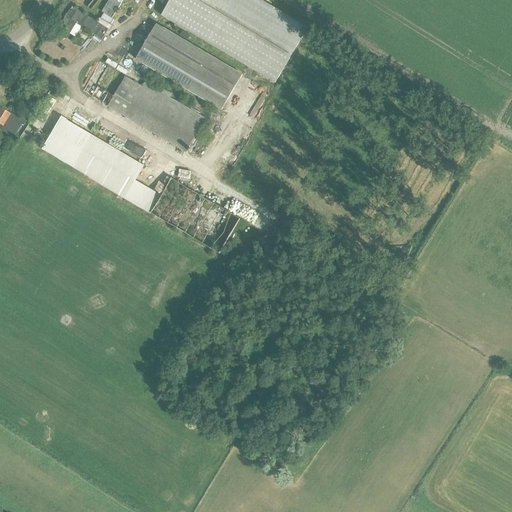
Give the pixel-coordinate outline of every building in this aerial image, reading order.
[(72,7),(59,28),(75,37),(82,27),(102,40),(109,29),(110,30),(112,26),(111,25),(114,20),(112,19),(123,0),(108,0),(101,12),(104,13),(101,19),(100,18),(97,22),(72,7)] [(260,0),(170,0),(161,15),(276,83),(308,28),(260,0)] [(243,75),(157,24),(136,60),(221,111),(243,75)] [(110,57),(108,62),(118,67),(121,62),(110,57)] [(121,64),(118,68),(128,73),(131,69),(121,64)] [(125,77),(108,106),(186,152),(206,119),(171,98),(173,94),(147,80),(142,87),(125,77)] [(31,104),(22,118),(29,122),(37,108),(31,104)] [(0,130),(10,137),(12,134),(14,135),(21,125),(23,126),(26,121),(19,117),(18,119),(10,114),(0,108),(0,130)] [(60,116),(41,150),(150,214),(161,196),(136,181),(144,166),(60,116)] [(114,140),(119,125),(105,121),(101,136),(114,140)] [(28,224),(32,215),(22,210),(18,219),(28,224)] [(55,221),(48,231),(59,239),(65,228),(55,221)] [(17,239),(24,231),(14,224),(8,232),(17,239)] [(280,229),(276,237),(280,240),(284,232),(280,229)] [(7,236),(1,246),(12,252),(18,242),(7,236)] [(185,255),(189,248),(182,244),(178,251),(185,255)] [(175,256),(170,264),(178,269),(183,260),(175,256)] [(166,271),(161,280),(169,284),(174,275),(166,271)] [(159,283),(155,292),(163,297),(168,287),(159,283)] [(73,300),(67,308),(74,313),(80,304),(73,300)] [(23,310),(31,317),(37,311),(29,303),(23,310)] [(78,339),(85,327),(62,315),(56,327),(78,339)] [(153,375),(153,365),(143,364),(143,375),(153,375)] [(0,404),(8,406),(9,398),(0,396),(0,404)] [(10,409),(17,415),(22,408),(15,403),(10,409)] [(152,414),(156,408),(150,403),(146,410),(152,414)] [(89,417),(96,421),(102,414),(95,409),(89,417)] [(33,422),(36,415),(30,413),(27,420),(33,422)] [(170,432),(178,435),(184,423),(175,419),(170,432)] [(55,426),(47,436),(56,444),(64,433),(55,426)] [(78,435),(86,438),(90,429),(82,426),(78,435)] [(72,443),(67,452),(75,457),(80,448),(72,443)] [(111,455),(107,461),(115,466),(119,460),(111,455)] [(132,479),(136,473),(127,468),(123,473),(132,479)] [(139,476),(136,481),(145,487),(149,482),(139,476)]
